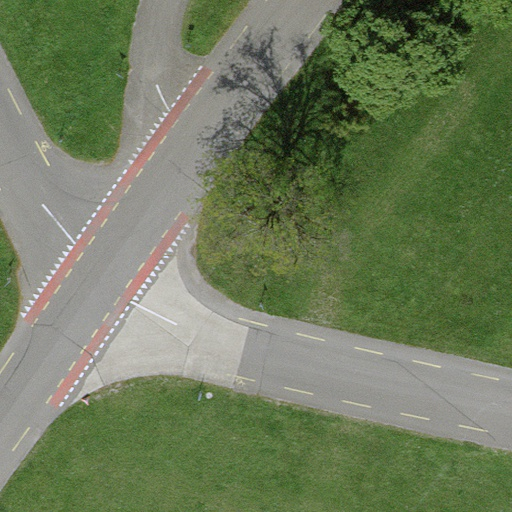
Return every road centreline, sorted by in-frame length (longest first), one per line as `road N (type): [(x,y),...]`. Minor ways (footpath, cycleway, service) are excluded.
road 1 (unclassified): [(511,409),(203,338),(134,304),(105,276)]
road 2 (unclassified): [(105,276),(305,0)]
road 3 (unclassified): [(105,276),(31,185),(0,123)]
road 4 (unclassified): [(0,421),(105,276)]
